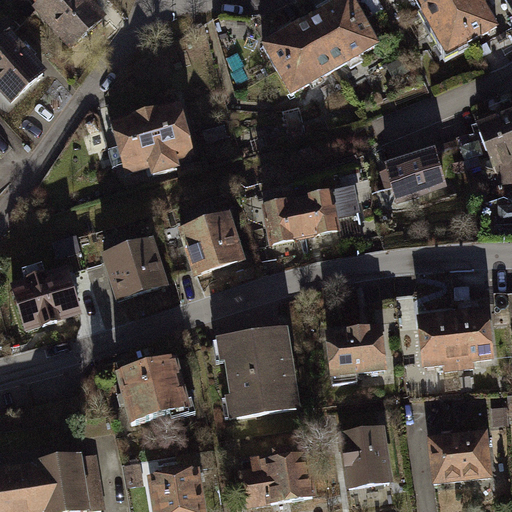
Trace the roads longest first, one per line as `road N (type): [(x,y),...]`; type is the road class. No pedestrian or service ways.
road 1 (residential): [(511,261),(386,266),(0,374)]
road 2 (residential): [(0,218),(150,0)]
road 3 (residential): [(511,82),(377,136)]
